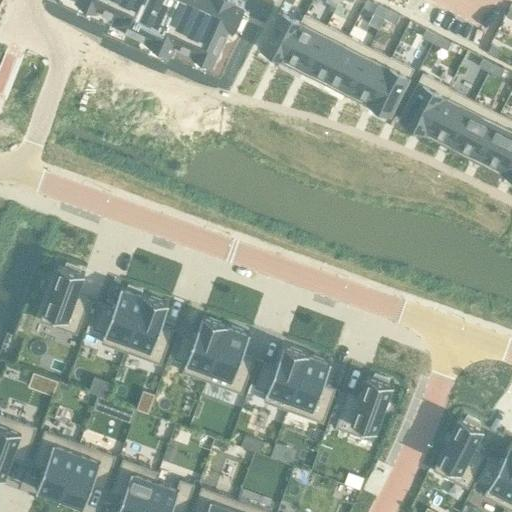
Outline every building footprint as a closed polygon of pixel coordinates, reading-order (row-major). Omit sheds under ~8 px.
[(85,0),(94,4),(98,6),(99,5),(115,12),(113,18),(147,34),(146,35),(152,38),(167,45),(173,47),(176,40),(193,48),(192,49),(197,51),(209,57),(214,59),(229,26),(232,28),(235,22),(242,7),(244,1),(241,0),(85,0)] [(378,4),(374,12),(385,17),(389,10),(378,4)] [(280,9),(261,46),(273,52),(283,58),(302,21),(301,20),(280,9)] [(389,10),(385,17),(395,23),(399,15),(389,10)] [(302,21),(283,58),(284,58),(285,57),(305,67),(327,24),(305,13),(301,20),(302,21)] [(327,24),(305,67),(326,78),(349,35),(327,24)] [(426,29),(422,36),(433,42),(437,34),(426,29)] [(437,34),(433,42),(447,49),(451,42),(437,34)] [(349,35),(326,78),(348,89),(370,46),(349,35)] [(492,43),(488,51),(498,56),(502,49),(492,43)] [(370,46),(348,89),(368,100),(390,56),(370,46)] [(368,100),(368,101),(379,107),(391,113),(414,67),(391,55),(390,56),(368,100)] [(482,58),(478,65),(489,71),(493,63),(482,58)] [(493,63),(489,71),(500,76),(504,69),(493,63)] [(423,72),(400,117),(427,131),(428,130),(450,87),(450,86),(423,72)] [(450,87),(428,130),(452,143),(475,99),(450,87)] [(475,99),(452,143),(478,156),(500,113),(475,99)] [(511,118),(500,113),(478,156),(503,169),(502,170),(503,170),(511,152),(511,118)] [(511,152),(503,170),(511,174),(511,152)] [(43,310),(39,319),(77,333),(89,299),(77,294),(84,274),(85,274),(85,273),(79,271),(81,267),(66,261),(65,265),(59,263),(59,265),(43,309),(42,310),(43,310)] [(101,303),(92,328),(104,333),(101,342),(125,350),(145,294),(144,293),(144,294),(141,293),(142,289),(128,284),(127,287),(121,285),(114,307),(101,303)] [(145,294),(125,350),(161,363),(173,329),(161,324),(169,302),(145,294)] [(182,332),(173,358),(186,362),(182,371),(206,379),(226,323),(203,315),(195,336),(182,332)] [(226,323),(206,379),(242,392),(254,358),(242,353),(250,332),(249,331),(249,332),(227,324),(228,323),(226,323)] [(263,361),(254,387),(267,391),(263,400),(287,409),(307,352),(283,344),(276,366),(263,361)] [(307,352),(287,409),(323,422),(336,387),(323,383),(331,361),(330,360),(330,361),(308,353),(307,352)] [(348,392),(335,426),(373,440),(376,431),(377,429),(376,429),(392,385),(393,385),(393,384),(388,382),(389,378),(374,372),(373,376),(367,374),(367,376),(360,396),(348,392)] [(0,475),(5,478),(5,476),(12,456),(24,460),(37,426),(0,412),(0,475)] [(459,417),(433,469),(468,487),(485,454),(473,448),(483,429),(484,428),(478,425),(480,421),(467,414),(465,418),(459,416),(459,417)] [(44,429),(32,463),(44,467),(36,489),(37,490),(38,489),(60,497),(60,498),(80,442),(44,429)] [(488,456),(476,480),(488,486),(483,495),(505,506),(511,493),(511,441),(510,441),(500,462),(488,456)] [(80,442),(60,498),(61,498),(64,499),(63,503),(77,508),(79,504),(83,505),(83,506),(84,506),(92,484),(104,489),(116,455),(80,442)] [(275,442),(271,456),(277,459),(282,445),(275,442)] [(123,457),(110,492),(123,496),(117,511),(143,511),(156,479),(157,479),(160,470),(123,457)] [(156,479),(143,511),(184,511),(195,483),(180,478),(176,486),(157,479),(156,479)] [(201,485),(191,511),(232,511),(237,498),(201,485)] [(237,498),(232,511),(273,511),(237,498)]
